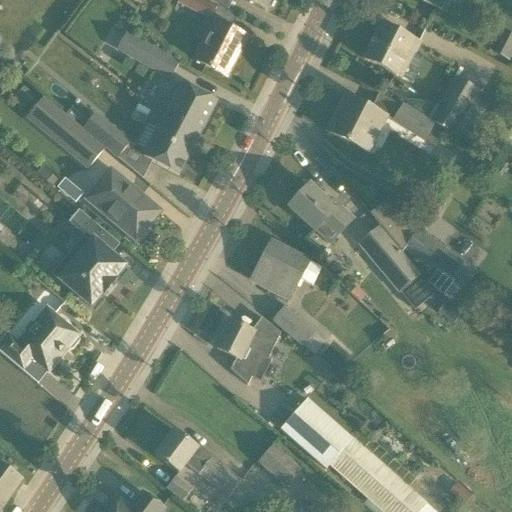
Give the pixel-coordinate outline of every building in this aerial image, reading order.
[(214,6),(208,2),(202,0),(178,0),(176,5),(205,20),(195,39),(200,42),(191,60),(222,76),(235,51),(239,53),(247,39),(208,18),(214,6)] [(274,1),(273,0),(239,0),(246,3),(264,12),(265,10),(270,9),(274,1)] [(419,0),(442,10),(445,3),(450,5),(452,0),(456,0),(459,3),(461,0),(419,0)] [(419,44),(381,25),(363,61),(401,80),(419,44)] [(178,64),(137,42),(128,58),(170,80),(178,64)] [(479,92),(455,78),(429,123),(453,136),(473,102),(479,92)] [(160,98),(154,111),(199,135),(217,103),(182,84),(171,104),(160,98)] [(385,118),(345,97),(327,133),(367,154),(385,118)] [(26,120),(86,170),(103,149),(43,99),(26,120)] [(392,121),(422,142),(432,126),(401,106),(392,121)] [(178,177),(199,135),(154,111),(147,124),(158,130),(143,159),(178,177)] [(129,145),(95,117),(83,130),(118,158),(129,145)] [(466,181),(494,175),(490,157),(462,164),(466,181)] [(160,212),(156,209),(110,170),(85,201),(135,244),(147,229),(159,215),(161,213),(160,212)] [(329,206),(324,200),(309,187),(288,209),(327,246),(351,220),(332,202),(329,206)] [(388,200),(370,216),(401,253),(402,251),(418,230),(420,227),(404,215),(402,217),(388,200)] [(93,224),(78,211),(68,223),(83,236),(93,224)] [(418,277),(379,229),(359,245),(398,293),(409,306),(428,290),(418,277)] [(437,271),(450,254),(418,230),(402,251),(434,274),(425,285),(450,304),(461,290),(437,271)] [(83,236),(50,275),(58,282),(90,309),(101,295),(102,296),(114,282),(113,281),(124,268),(92,241),(91,243),(83,236)] [(309,263),(271,243),(263,258),(268,261),(255,285),(288,302),(300,280),(312,286),(320,270),(309,263)] [(444,304),(437,314),(453,325),(460,315),(444,304)] [(46,309),(33,324),(30,323),(24,330),(26,333),(17,344),(7,336),(0,344),(0,354),(23,373),(23,372),(32,361),(48,374),(61,358),(66,352),(68,350),(71,351),(79,342),(77,339),(79,337),(64,324),(46,309)] [(314,357),(324,344),(318,338),(284,309),(272,323),(303,349),(314,357)] [(216,350),(235,360),(230,370),(229,371),(246,386),(247,385),(262,357),(267,360),(280,335),(279,335),(261,319),(250,334),(230,323),(216,350)] [(328,468),(378,511),(431,511),(425,506),(427,505),(352,440),(307,401),(280,431),(325,472),(328,468)] [(189,443),(173,431),(154,457),(170,469),(177,476),(185,466),(228,499),(240,483),(189,443)] [(301,471),(273,447),(257,465),(285,490),(301,471)] [(0,511),(21,482),(0,466),(0,511)] [(192,491),(175,478),(166,490),(183,503),(192,491)] [(451,493),(467,504),(474,493),(458,483),(451,493)] [(123,506),(120,503),(114,511),(113,511),(162,511),(164,510),(158,506),(142,494),(130,510),(123,506)]
